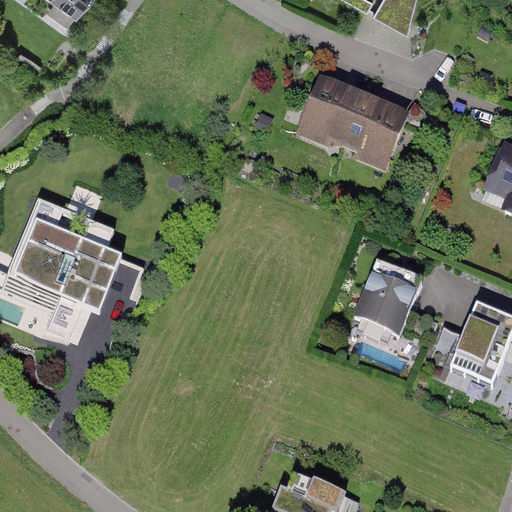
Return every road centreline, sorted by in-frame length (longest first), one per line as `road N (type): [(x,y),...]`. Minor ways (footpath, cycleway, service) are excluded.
road 1 (residential): [(260,0),(305,31),(464,102)]
road 2 (residential): [(116,511),(69,476),(0,401)]
